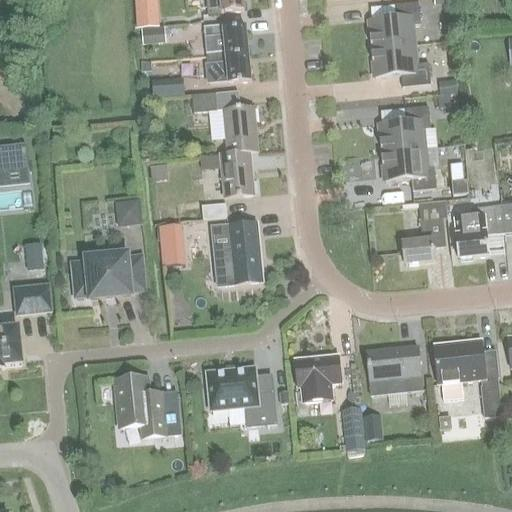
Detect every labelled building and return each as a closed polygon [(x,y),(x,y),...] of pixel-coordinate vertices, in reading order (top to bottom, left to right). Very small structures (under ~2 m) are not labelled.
[(157,0),(136,0),(139,30),(159,29),(157,0)] [(206,0),(208,18),(244,15),(242,0),(206,0)] [(369,23),(372,53),(413,49),(412,29),(420,29),(418,6),(394,9),(395,21),(369,23)] [(223,28),(203,30),(204,41),(223,39),(225,55),(225,60),(248,58),(246,31),(223,33),(223,28)] [(166,47),(165,32),(141,33),(142,49),(166,47)] [(413,49),(372,53),(375,82),(401,79),(402,91),(431,89),(428,67),(415,68),(413,49)] [(225,55),(206,57),(207,68),(214,67),(216,87),(228,86),(228,88),(251,85),(248,58),(225,60),(225,55)] [(151,75),(151,65),(141,66),(141,76),(151,75)] [(184,99),(183,82),(151,84),(152,102),(184,99)] [(455,84),(439,85),(440,99),(449,98),(456,97),(455,84)] [(140,91),(141,99),(149,98),(148,90),(140,91)] [(440,99),(436,99),(437,112),(450,111),(449,98),(440,99)] [(192,101),(193,118),(216,116),(215,99),(192,101)] [(379,127),(382,156),(423,152),(422,133),(430,132),(428,110),(404,113),(405,125),(379,127)] [(250,157),(258,156),(253,111),(223,114),(227,158),(227,159),(250,157)] [(26,147),(0,149),(0,175),(29,172),(26,147)] [(425,172),(423,152),(382,156),(385,186),(411,183),(412,195),(436,193),(434,171),(425,172)] [(227,159),(227,158),(220,159),(224,202),(254,200),(250,157),(227,159)] [(168,169),(152,171),(153,185),(169,183),(168,169)] [(466,184),(451,186),(452,199),(468,198),(466,184)] [(418,206),(420,225),(442,223),(447,222),(445,203),(418,206)] [(141,228),(139,204),(115,207),(118,231),(141,228)] [(511,208),(501,209),(504,238),(511,236),(511,208)] [(504,238),(501,209),(471,213),(474,237),(456,239),(458,263),(488,260),(486,239),(504,238)] [(200,212),(201,225),(225,223),(224,210),(200,212)] [(435,266),(433,252),(445,251),(442,223),(420,225),(422,244),(402,246),(405,269),(435,266)] [(263,287),(257,227),(228,230),(212,231),(214,251),(218,291),(234,289),(263,287)] [(177,229),(160,230),(163,270),(180,268),(177,229)] [(44,267),(42,247),(25,248),(27,269),(44,267)] [(126,263),(126,259),(86,263),(86,267),(72,268),(75,292),(75,300),(90,298),(90,302),(130,299),(129,295),(133,294),(143,293),(140,261),(126,263)] [(16,320),(51,317),(49,291),(14,294),(16,320)] [(17,331),(0,333),(0,372),(3,372),(2,369),(21,367),(17,331)] [(485,385),(481,344),(434,349),(437,383),(438,390),(441,390),(443,405),(463,403),(461,388),(485,385)] [(420,381),(417,351),(366,356),(369,386),(371,400),(405,396),(422,395),(420,381)] [(332,405),(331,389),(341,388),(338,359),(294,364),(297,393),(300,393),(302,408),(332,405)] [(255,371),(206,376),(210,415),(244,411),(246,431),(276,428),(273,396),(257,398),(255,371)] [(148,382),(115,385),(119,432),(140,431),(141,442),(180,439),(176,396),(175,396),(175,402),(152,404),(152,398),(149,399),(148,382)] [(498,389),(480,391),(484,423),(501,421),(498,389)] [(289,407),(288,395),(279,396),(280,408),(289,407)] [(342,415),(345,442),(363,440),(360,413),(342,415)] [(379,419),(363,421),(366,444),(382,443),(379,419)] [(450,420),(438,422),(439,435),(451,434),(450,420)]
